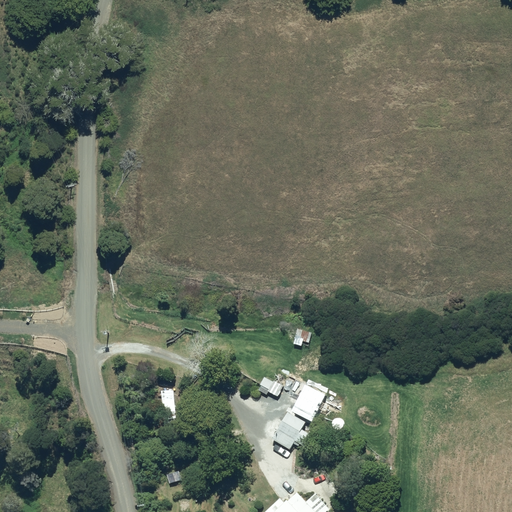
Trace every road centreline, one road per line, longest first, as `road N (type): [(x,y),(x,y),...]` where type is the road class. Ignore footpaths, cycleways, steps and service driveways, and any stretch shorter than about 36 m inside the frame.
road 1 (unclassified): [(127,511),(85,346),(88,134)]
road 2 (unclassified): [(102,0),(88,134)]
